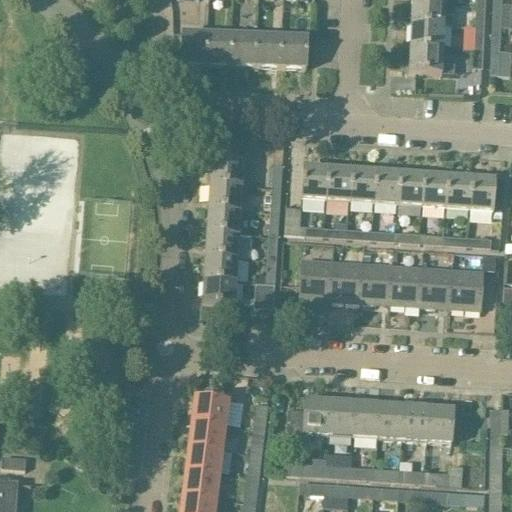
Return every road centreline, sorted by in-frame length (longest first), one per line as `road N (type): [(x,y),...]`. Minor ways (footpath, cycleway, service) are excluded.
road 1 (residential): [(162,351),(511,376)]
road 2 (residential): [(158,137),(174,204),(162,351)]
road 3 (residential): [(344,127),(213,119),(158,137)]
road 4 (residential): [(511,137),(344,127)]
road 5 (residential): [(143,511),(162,351)]
road 6 (residential): [(344,127),(351,0)]
